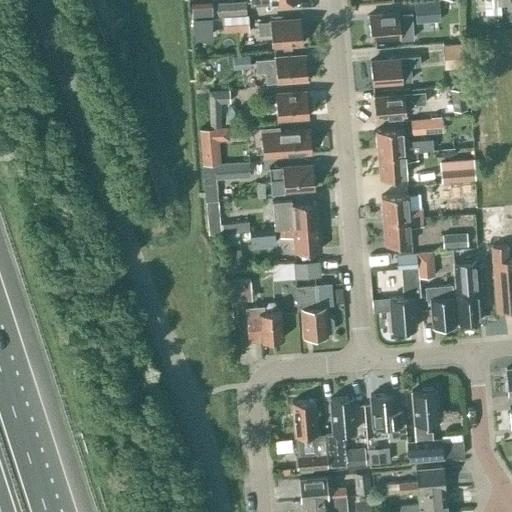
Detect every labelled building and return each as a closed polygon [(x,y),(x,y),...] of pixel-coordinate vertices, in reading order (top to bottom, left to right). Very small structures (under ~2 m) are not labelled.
[(217,16),(245,14),(244,1),(216,3),(217,16)] [(415,23),(439,21),(437,1),(413,3),(415,23)] [(368,25),(365,26),(366,33),(369,35),(369,39),(399,37),(399,39),(412,38),(410,23),(410,12),(368,15),(368,25)] [(249,31),(248,14),(223,16),(224,32),(249,31)] [(303,36),(303,31),(300,29),(299,18),(258,21),(258,34),(271,33),(271,45),(301,43),(301,38),(303,36)] [(444,69),(465,68),(464,44),(443,45),(444,69)] [(226,68),(252,65),(250,52),(225,55),(226,68)] [(304,55),(255,59),(256,74),(264,73),(265,82),(306,79),(304,55)] [(371,82),(402,80),(411,79),(410,66),(420,66),(419,55),(388,58),(385,60),(369,61),(371,82)] [(467,109),(466,87),(451,89),(453,111),(467,109)] [(209,104),(210,127),(222,127),(220,103),(230,103),(229,89),(208,89),(209,104)] [(309,109),(308,103),(306,101),(306,91),(274,94),(274,95),(259,96),(260,108),(275,106),(275,117),(308,115),(307,110),(309,109)] [(405,114),(404,106),(424,104),(423,91),(372,95),(374,116),(405,114)] [(220,103),(222,127),(237,126),(236,102),(230,103),(220,103)] [(434,129),(433,118),(415,119),(416,131),(434,129)] [(309,148),(311,147),(310,140),(309,139),(308,129),(280,131),(279,127),(261,129),(263,157),(282,156),(282,155),(310,152),(309,148)] [(402,128),(375,130),(377,154),(417,151),(432,150),(431,138),(403,140),(402,128)] [(218,150),(200,151),(201,165),(214,164),(219,164),(218,150)] [(417,151),(377,154),(377,161),(379,178),(405,176),(404,161),(418,159),(417,151)] [(441,182),(475,179),(473,158),(440,161),(441,182)] [(215,179),(249,177),(248,162),(219,164),(214,164),(215,179)] [(279,168),(268,169),(269,180),(270,194),(283,193),(283,191),(313,188),(313,184),(314,182),(314,176),(312,175),(311,164),(279,167),(279,168)] [(407,194),(380,196),(382,220),(422,217),(421,208),(420,208),(418,193),(407,194)] [(279,228),(318,225),(316,201),(289,203),(290,218),(278,219),(279,228)] [(446,214),(464,213),(464,201),(446,202),(446,214)] [(422,217),(382,220),(384,244),(410,242),(409,227),(423,225),(422,217)] [(247,221),(219,223),(220,233),(248,231),(247,221)] [(318,225),(279,228),(267,229),(268,238),(279,237),(279,238),(292,237),(293,251),(320,249),(318,225)] [(242,245),(266,242),(265,231),(241,234),(242,245)] [(442,234),(443,248),(467,246),(466,232),(442,234)] [(490,246),(493,277),(495,311),(511,309),(511,258),(507,259),(506,245),(490,246)] [(419,269),(429,268),(428,251),(418,252),(419,269)] [(397,271),(418,269),(417,252),(395,254),(397,271)] [(294,262),(295,278),(319,276),(318,267),(317,260),(294,262)] [(478,322),(476,306),(482,306),(478,266),(471,261),(452,262),(456,309),(457,309),(458,323),(478,322)] [(294,278),(293,262),(272,263),(272,279),(294,278)] [(394,329),(408,328),(415,327),(413,296),(420,296),(418,270),(400,272),(402,296),(388,297),(390,329),(394,329)] [(225,301),(251,299),(249,279),(224,282),(225,301)] [(330,282),(295,285),(297,309),(300,309),(303,336),(311,335),(312,339),(314,341),(324,340),(326,337),(326,334),(327,334),(327,333),(330,333),(332,330),(331,321),(329,318),(325,319),(324,307),(332,306),(330,282)] [(454,324),(452,295),(451,285),(423,287),(424,298),(429,298),(431,326),(440,325),(444,327),(448,326),(451,324),(454,324)] [(263,311),(262,305),(244,307),(247,340),(271,338),(272,340),(278,340),(279,338),(283,337),(281,310),(263,311)] [(432,389),(431,387),(421,388),(421,390),(410,391),(413,423),(414,441),(406,442),(408,459),(463,454),(462,440),(440,441),(440,439),(431,440),(431,431),(425,431),(424,421),(438,420),(435,389),(432,389)] [(395,409),(394,393),(369,395),(372,425),(386,424),(387,439),(405,438),(404,421),(402,422),(401,408),(395,409)] [(344,447),(342,431),(354,430),(351,396),(329,398),(332,431),(324,432),(327,465),(345,464),(364,462),(363,446),(344,447)] [(317,452),(315,434),(316,433),(313,400),(291,402),(294,435),(295,435),(296,454),(295,454),(297,469),(326,466),(325,452),(317,452)] [(367,463),(389,461),(388,446),(366,448),(367,463)] [(416,490),(444,488),(442,465),(414,467),(415,480),(397,482),(384,483),(385,493),(416,491),(416,490)] [(371,492),(369,472),(353,473),(356,493),(371,492)] [(327,498),(345,496),(344,486),(326,488),(325,475),(297,477),(299,500),(327,498)] [(399,511),(420,511),(446,510),(444,488),(416,490),(416,491),(416,496),(417,503),(399,504),(399,511)] [(328,511),(327,498),(299,500),(300,511),(346,511),(346,509),(328,511)] [(371,511),(371,498),(355,499),(355,511),(371,511)]
